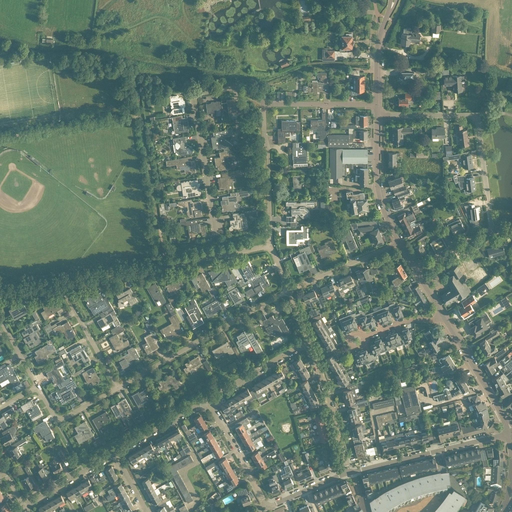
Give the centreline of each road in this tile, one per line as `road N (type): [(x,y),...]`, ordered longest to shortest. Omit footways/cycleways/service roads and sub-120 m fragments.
road 1 (residential): [(376,116),(475,115),(492,232)]
road 2 (residential): [(63,287),(270,245)]
road 3 (residential): [(262,103),(236,88),(193,94),(214,230)]
road 4 (residential): [(117,387),(288,290)]
road 5 (residential): [(351,472),(506,432)]
road 6 (unknown): [(142,117),(164,266)]
road 7 (residential): [(270,245),(262,103)]
road 8 (residential): [(347,473),(307,337)]
road 9 (tertiary): [(400,241),(378,182),(376,116)]
road 10 (residential): [(205,399),(265,507)]
road 11 (residential): [(288,290),(400,241)]
